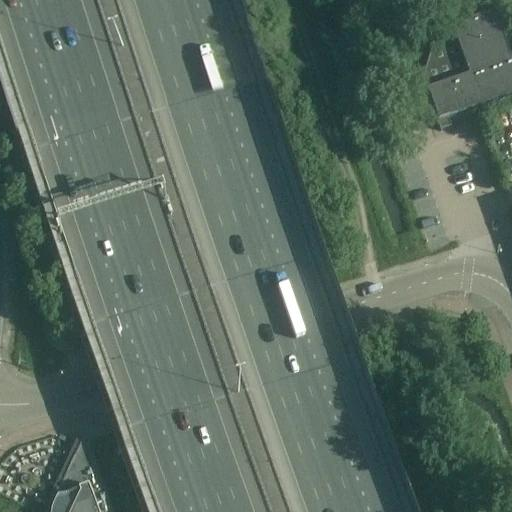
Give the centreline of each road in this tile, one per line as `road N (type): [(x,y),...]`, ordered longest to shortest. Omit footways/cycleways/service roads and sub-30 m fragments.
road 1 (motorway): [(335,511),(161,0)]
road 2 (motorway): [(49,0),(222,511)]
road 3 (tertiary): [(0,406),(42,402),(337,311)]
road 4 (tertiary): [(511,300),(476,274),(337,311)]
